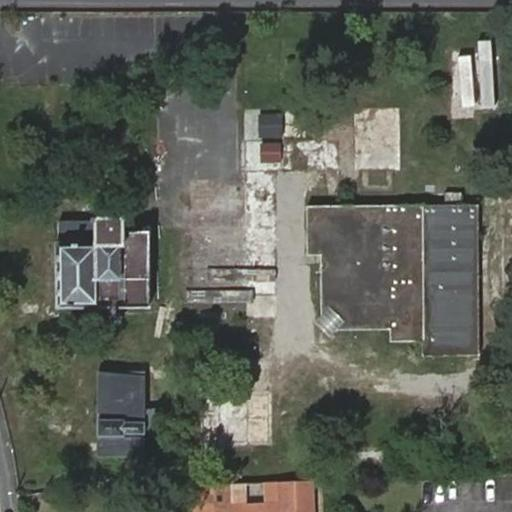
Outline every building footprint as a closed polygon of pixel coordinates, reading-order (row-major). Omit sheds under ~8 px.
[(396,169),(397,105),(348,104),(347,168),(396,169)] [(239,107),(239,311),(274,311),(274,170),(338,170),(338,134),(301,134),(301,107),(239,107)] [(339,201),(337,170),(327,171),(328,201),(339,201)] [(447,205),(463,205),(463,193),(447,193),(447,205)] [(320,313),(334,328),(389,329),(390,342),(423,342),(421,357),(479,357),(479,205),(463,205),(447,205),(345,205),(332,205),(307,205),(307,254),(320,254),(320,313)] [(56,308),(149,306),(148,231),(124,231),(124,215),(95,216),(95,220),(59,221),(59,242),(55,242),(56,308)] [(330,333),(334,328),(320,313),(316,317),(330,333)] [(97,373),(98,463),(109,463),(109,457),(146,457),(145,372),(97,373)] [(267,443),(268,392),(200,390),(199,441),(267,443)] [(342,447),(342,475),(388,476),(388,448),(342,447)] [(314,511),(313,478),(196,485),(197,507),(204,507),(204,511),(314,511)]
